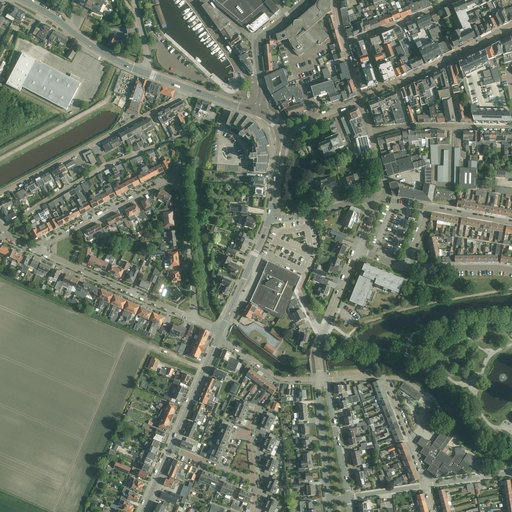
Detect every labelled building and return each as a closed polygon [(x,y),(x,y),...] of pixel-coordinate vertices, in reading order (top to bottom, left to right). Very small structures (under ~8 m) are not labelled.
[(92,11),(96,2),(97,0),(92,0),(91,0),(88,0),(85,7),(92,11)] [(101,16),(102,13),(107,3),(105,2),(105,0),(97,0),(96,2),(92,11),(101,16)] [(214,0),(215,1),(215,2),(215,3),(215,4),(216,5),(219,8),(243,28),(245,26),(248,30),(250,31),(251,32),(252,33),(254,32),(262,25),(269,19),(279,10),(278,9),(273,13),(271,11),(269,8),(264,3),(267,0),(214,0)] [(270,0),(267,0),(264,3),(269,8),(271,11),(273,13),(278,9),(274,4),(270,0)] [(318,0),(317,2),(315,5),(297,21),(296,21),(295,21),(294,22),(294,23),(293,23),(286,30),(285,31),(285,32),(285,33),(287,40),(288,42),(289,45),(290,47),(291,49),(292,50),(296,54),(298,56),(298,57),(299,57),(300,57),(300,56),(304,53),(305,52),(308,49),(309,49),(312,46),(313,46),(312,46),(315,43),(316,43),(318,41),(321,45),(323,43),(324,42),(325,42),(328,39),(328,38),(329,38),(329,37),(328,36),(323,30),(317,23),(325,17),(327,14),(332,12),(331,10),(330,8),(331,7),(331,6),(331,5),(330,4),(330,3),(329,2),(328,1),(327,1),(327,0),(325,0),(324,0),(323,0),(318,0)] [(413,4),(417,13),(421,11),(418,2),(416,3),(414,0),(412,1),(413,4)] [(426,9),(421,0),(420,0),(421,1),(419,2),(418,0),(416,0),(418,2),(421,11),(426,9)] [(421,0),(426,9),(431,7),(428,0),(421,0)] [(454,48),(474,37),(467,21),(469,20),(466,13),(479,7),(476,0),(465,0),(452,6),(454,11),(463,30),(459,32),(459,30),(452,34),(452,35),(449,37),(454,48)] [(484,0),(486,4),(489,11),(491,15),(492,17),(493,19),(497,28),(502,26),(493,5),(490,0),(484,0)] [(510,2),(509,0),(501,0),(498,1),(498,3),(496,3),(499,11),(503,10),(509,23),(511,21),(511,7),(511,4),(510,2)] [(497,1),(496,1),(493,3),(493,4),(493,5),(502,26),(509,23),(503,10),(499,11),(496,3),(498,3),(498,1),(497,1)] [(394,22),(398,20),(393,8),(391,9),(389,2),(386,3),(389,9),(388,9),(394,22)] [(399,5),(404,18),(408,16),(405,9),(403,9),(400,2),(398,3),(399,5)] [(408,16),(412,15),(409,7),(407,7),(405,2),(402,3),(405,9),(408,16)] [(407,2),(409,7),(412,15),(417,13),(413,4),(410,5),(409,2),(407,2)] [(396,6),(401,19),(404,18),(399,5),(398,3),(395,4),(396,6)] [(220,31),(231,24),(209,6),(206,4),(202,7),(219,31),(220,31)] [(159,5),(154,6),(161,27),(167,25),(159,5)] [(8,14),(6,18),(13,22),(15,18),(20,10),(14,6),(9,15),(8,14)] [(401,19),(396,6),(392,7),(393,8),(398,20),(401,19)] [(447,8),(441,11),(442,15),(441,15),(443,20),(451,16),(447,8)] [(386,9),(384,10),(389,23),(394,22),(388,9),(387,10),(386,9)] [(20,10),(15,18),(21,22),(24,18),(26,13),(20,10)] [(381,13),(382,14),(385,25),(389,23),(384,10),(382,10),(383,13),(381,13)] [(381,27),(385,25),(382,14),(380,15),(379,11),(376,12),(378,19),(381,27)] [(474,24),(475,23),(476,26),(475,26),(480,37),(485,34),(481,26),(483,26),(482,24),(480,20),(483,19),(481,16),(480,16),(478,11),(474,12),(476,17),(478,22),(474,24)] [(481,26),(485,34),(492,31),(489,26),(485,18),(491,15),(489,11),(481,14),(482,15),(481,16),(483,19),(480,20),(482,24),(483,26),(481,26)] [(440,20),(437,12),(431,15),(434,23),(440,20)] [(366,32),(362,22),(357,23),(354,15),(351,16),(353,21),(354,25),(355,24),(356,28),(359,35),(363,33),(366,32)] [(429,15),(415,21),(418,28),(420,31),(420,30),(425,28),(426,30),(428,29),(429,31),(430,30),(429,27),(432,25),(430,20),(431,19),(429,15)] [(489,26),(492,31),(494,30),(497,28),(493,19),(492,17),(491,15),(485,18),(489,26)] [(359,35),(356,28),(355,29),(354,26),(353,26),(351,22),(353,21),(351,16),(348,17),(350,23),(351,27),(352,31),(354,37),(359,35)] [(381,27),(378,19),(372,21),(370,17),(367,19),(371,30),(381,27)] [(469,20),(467,21),(474,37),(475,39),(476,39),(480,37),(475,26),(472,28),(471,25),(474,24),(478,22),(476,17),(469,20)] [(367,18),(361,20),(362,22),(366,32),(371,30),(367,19),(367,18)] [(416,34),(415,33),(411,22),(406,24),(409,32),(411,31),(413,35),(416,34)] [(352,31),(351,27),(350,23),(343,25),(345,34),(347,39),(354,37),(352,31)] [(241,33),(231,24),(220,31),(223,37),(227,42),(238,35),(241,33)] [(52,28),(46,25),(42,33),(40,32),(37,37),(44,41),(52,28)] [(133,25),(130,26),(126,27),(128,34),(121,35),(122,40),(121,41),(122,47),(132,45),(130,38),(129,39),(128,34),(134,33),(133,25)] [(402,32),(399,27),(393,30),(395,35),(402,32)] [(435,28),(434,29),(429,31),(431,37),(433,41),(433,42),(436,41),(436,42),(442,56),(450,52),(443,39),(444,39),(439,28),(435,30),(435,28)] [(55,30),(49,40),(50,41),(48,43),(52,45),(53,43),(55,40),(55,39),(59,33),(55,30)] [(395,35),(393,30),(389,31),(385,33),(380,34),(380,35),(382,40),(383,43),(384,45),(397,39),(395,35)] [(69,39),(59,33),(55,39),(55,40),(60,43),(59,45),(64,47),(69,39)] [(242,40),(238,35),(227,42),(231,48),(234,46),(242,40)] [(383,43),(382,40),(380,35),(369,39),(368,40),(371,48),(379,45),(383,43)] [(454,48),(449,37),(448,36),(444,39),(443,39),(450,52),(455,50),(454,48)] [(511,42),(510,37),(500,43),(502,55),(503,56),(502,58),(503,58),(505,63),(511,62),(509,55),(511,55),(511,42)] [(117,46),(119,42),(117,41),(118,40),(116,39),(115,40),(111,38),(108,45),(112,48),(113,45),(114,46),(115,45),(117,46)] [(274,43),(273,38),(273,42),(266,42),(266,45),(263,46),(264,57),(271,56),(271,52),(273,52),(273,48),(271,49),(270,46),(274,45),(274,43)] [(339,54),(344,53),(339,38),(334,40),(335,44),(336,44),(339,54)] [(399,41),(401,46),(406,56),(412,71),(418,68),(412,54),(411,55),(408,48),(404,39),(399,41)] [(249,49),(242,40),(234,46),(240,55),(238,57),(239,58),(242,56),(246,54),(249,51),(250,51),(249,49)] [(363,41),(349,46),(351,51),(356,49),(364,46),(363,41)] [(419,43),(416,45),(418,49),(419,51),(418,51),(420,54),(422,57),(425,64),(442,56),(436,42),(432,44),(430,45),(428,46),(427,47),(425,48),(423,49),(422,46),(421,46),(420,44),(420,43),(419,44),(419,43)] [(492,47),(491,47),(495,60),(495,63),(496,63),(499,62),(498,59),(502,58),(503,56),(502,55),(500,43),(499,43),(492,47)] [(336,55),(333,45),(329,46),(331,53),(333,59),(334,61),(341,59),(345,58),(344,53),(339,54),(336,55)] [(384,46),(385,48),(385,50),(386,50),(388,56),(389,58),(389,59),(390,63),(391,65),(392,67),(393,69),(396,78),(407,73),(399,56),(396,48),(395,48),(398,56),(393,59),(392,57),(394,56),(390,45),(384,46)] [(417,52),(414,45),(409,48),(408,48),(411,55),(412,54),(417,52)] [(401,46),(396,48),(399,56),(407,73),(412,71),(406,56),(401,46)] [(483,83),(484,86),(501,82),(496,63),(495,63),(495,60),(491,47),(484,51),(487,61),(488,60),(489,65),(491,71),(493,80),(483,83)] [(374,56),(381,54),(382,54),(381,51),(385,50),(385,48),(372,52),(374,56)] [(356,49),(351,51),(353,60),(359,58),(358,53),(356,49)] [(70,50),(66,57),(71,60),(75,54),(70,50)] [(250,51),(249,51),(246,54),(242,56),(239,58),(239,59),(246,69),(251,65),(247,59),(249,58),(247,55),(250,53),(250,51)] [(463,80),(466,79),(465,76),(489,65),(488,60),(487,61),(484,51),(459,63),(462,76),(463,80)] [(417,52),(412,54),(418,68),(424,65),(417,52)] [(71,74),(70,78),(23,53),(6,85),(20,92),(22,87),(66,110),(80,84),(78,82),(80,79),(71,74)] [(381,54),(374,56),(376,63),(386,60),(384,54),(382,55),(381,54)] [(368,60),(367,55),(359,58),(353,60),(354,63),(360,62),(360,63),(361,62),(365,61),(368,60)] [(266,77),(275,72),(279,71),(279,68),(278,67),(277,66),(275,66),(274,63),(272,63),(271,56),(264,57),(266,71),(266,77)] [(376,63),(378,67),(390,63),(389,59),(386,60),(376,63)] [(363,71),(364,77),(368,87),(373,85),(374,85),(376,84),(375,81),(375,82),(372,72),(373,72),(371,68),(370,65),(365,67),(364,65),(369,62),(368,60),(369,60),(368,60),(365,61),(361,62),(360,63),(362,70),(363,71)] [(349,72),(347,63),(335,66),(338,76),(349,72)] [(362,70),(360,63),(355,64),(353,65),(355,72),(362,70)] [(396,78),(393,69),(392,67),(391,65),(390,63),(378,67),(384,84),(396,78)] [(458,85),(460,85),(460,83),(463,82),(464,82),(463,79),(462,76),(459,63),(454,65),(456,76),(458,85)] [(447,68),(449,77),(456,76),(454,65),(447,68)] [(342,99),(338,89),(336,90),(334,83),(332,78),(327,68),(322,71),(325,81),(323,81),(323,84),(326,94),(319,96),(320,100),(322,99),(323,103),(325,102),(326,106),(330,105),(329,103),(342,99)] [(279,71),(275,72),(266,77),(265,78),(265,77),(264,77),(267,88),(268,90),(272,96),(281,90),(285,88),(289,86),(283,69),(279,71)] [(364,77),(363,71),(362,70),(355,72),(357,80),(364,77)] [(443,70),(437,73),(439,84),(441,93),(443,100),(441,101),(442,101),(447,123),(455,123),(454,116),(449,88),(447,82),(447,79),(444,71),(443,70)] [(332,78),(334,83),(341,79),(341,80),(344,79),(345,82),(346,83),(347,82),(352,98),(356,96),(349,72),(338,76),(332,78)] [(437,73),(431,76),(435,88),(436,87),(440,101),(441,101),(443,100),(441,93),(439,84),(437,73)] [(431,76),(425,79),(430,97),(434,95),(433,89),(432,89),(432,88),(435,88),(431,76)] [(449,77),(452,87),(458,85),(456,76),(449,77)] [(360,89),(368,87),(364,77),(357,80),(360,89)] [(129,100),(130,101),(126,113),(138,117),(145,96),(149,82),(142,79),(140,82),(137,81),(135,86),(133,85),(129,97),(131,98),(131,99),(130,98),(129,100)] [(338,89),(342,99),(343,102),(352,98),(347,82),(346,83),(345,82),(344,82),(344,85),(343,85),(342,83),(341,83),(340,81),(341,80),(341,79),(334,83),(336,90),(338,89)] [(425,79),(421,81),(425,97),(426,102),(427,104),(428,104),(429,108),(430,113),(433,112),(434,112),(430,97),(425,79)] [(421,106),(427,104),(426,102),(425,97),(421,81),(416,83),(419,96),(421,106)] [(145,96),(151,98),(156,84),(149,82),(145,96)] [(417,97),(419,96),(416,83),(411,85),(414,100),(415,105),(416,107),(415,107),(416,109),(419,108),(417,97)] [(156,84),(151,98),(156,100),(158,97),(162,86),(156,84)] [(326,94),(323,84),(311,88),(314,98),(319,96),(326,94)] [(294,115),(295,116),(304,113),(304,112),(307,111),(300,90),(298,90),(297,85),(292,86),(288,87),(292,93),(291,93),(293,96),(295,99),(297,102),(290,106),(284,110),(288,116),(294,115)] [(414,100),(411,85),(405,88),(410,103),(410,106),(411,108),(415,107),(416,107),(415,105),(414,100)] [(166,99),(169,89),(162,86),(158,97),(166,99)] [(285,89),(285,88),(281,90),(272,96),(277,106),(286,100),(290,98),(288,95),(291,93),(292,93),(288,87),(288,88),(285,89)] [(405,88),(400,90),(404,104),(407,103),(407,104),(410,103),(405,88)] [(169,101),(172,98),(175,91),(169,89),(166,99),(169,101)] [(395,92),(383,97),(388,109),(391,116),(395,125),(405,124),(398,98),(395,92)] [(281,112),(284,110),(290,106),(288,104),(295,99),(293,96),(290,98),(286,100),(277,106),(281,112)] [(385,118),(388,125),(395,125),(391,116),(388,109),(383,97),(377,100),(383,113),(383,114),(384,116),(383,116),(384,118),(385,118)] [(203,101),(198,99),(195,107),(199,109),(200,109),(202,105),(203,101)] [(374,101),(379,114),(381,114),(381,115),(383,114),(383,113),(377,100),(374,101)] [(183,101),(171,108),(175,116),(179,124),(180,123),(182,123),(184,121),(182,117),(181,118),(179,115),(176,111),(179,110),(180,112),(183,110),(182,108),(185,107),(187,106),(185,101),(184,101),(183,101)] [(214,105),(203,101),(202,105),(200,109),(199,112),(207,116),(211,106),(213,107),(214,105)] [(372,116),(375,116),(379,114),(374,101),(368,103),(371,111),(372,116)] [(415,124),(413,117),(411,108),(410,106),(406,107),(410,123),(411,124),(415,124)] [(476,106),(471,106),(471,111),(472,117),(474,123),(511,124),(509,111),(476,110),(476,106)] [(437,115),(435,115),(435,116),(437,123),(445,123),(442,107),(438,107),(439,111),(436,112),(437,115)] [(175,116),(171,108),(164,111),(167,117),(168,120),(175,116)] [(371,153),(367,136),(363,120),(361,117),(358,109),(357,109),(352,111),(352,112),(349,113),(344,116),(347,120),(349,123),(350,123),(351,125),(351,126),(352,128),(353,131),(354,134),(356,137),(353,139),(354,143),(354,144),(354,146),(354,147),(354,149),(353,153),(352,155),(351,156),(352,156),(353,156),(354,156),(355,157),(356,156),(371,153)] [(164,111),(157,115),(162,125),(169,121),(168,120),(167,117),(164,111)] [(262,134),(260,131),(258,128),(251,121),(248,118),(248,119),(244,116),(243,117),(240,115),(239,115),(236,113),(236,114),(231,112),(226,125),(230,127),(231,127),(231,128),(232,129),(233,129),(234,128),(238,130),(237,131),(238,131),(239,132),(240,131),(241,133),(239,135),(239,136),(239,137),(240,138),(241,137),(243,139),(245,137),(249,141),(251,140),(252,141),(252,142),(252,144),(267,138),(266,137),(264,133),(262,134)] [(433,112),(430,113),(429,113),(431,122),(432,123),(437,123),(435,116),(435,115),(435,113),(434,112),(433,112)] [(384,116),(383,114),(381,115),(373,118),(376,127),(388,125),(385,118),(384,118),(383,116),(384,116)] [(349,123),(347,120),(344,116),(341,119),(344,125),(349,123)] [(150,120),(157,133),(160,132),(153,118),(150,120)] [(149,119),(144,122),(149,132),(154,129),(149,119)] [(147,133),(149,132),(144,122),(139,124),(147,139),(148,139),(150,138),(147,133)] [(135,127),(141,138),(143,137),(145,140),(147,139),(139,124),(135,127)] [(134,136),(136,135),(138,140),(141,138),(135,127),(130,130),(133,136),(134,136)] [(130,130),(125,132),(130,142),(135,140),(133,137),(134,136),(133,136),(130,130)] [(415,131),(408,131),(409,136),(408,136),(409,142),(409,146),(410,146),(410,145),(415,145),(415,147),(419,147),(418,139),(417,134),(416,135),(415,131)] [(449,145),(449,142),(449,139),(446,139),(446,142),(440,142),(440,138),(444,138),(444,131),(437,131),(437,138),(437,142),(438,142),(438,145),(449,145)] [(119,135),(123,142),(126,141),(128,143),(127,144),(132,151),(134,150),(133,147),(130,142),(125,132),(119,135)] [(504,157),(507,157),(507,156),(507,154),(507,148),(507,132),(496,132),(496,141),(502,141),(502,145),(504,145),(504,157)] [(401,138),(400,133),(393,135),(395,142),(399,141),(399,142),(400,145),(402,150),(405,149),(403,144),(403,141),(402,142),(401,138)] [(330,156),(332,156),(336,154),(334,151),(344,147),(342,143),(345,141),(343,139),(341,140),(339,135),(335,136),(329,139),(326,140),(327,143),(319,145),(320,146),(319,146),(318,148),(319,150),(321,151),(321,150),(322,151),(324,150),(326,154),(329,153),(330,156)] [(122,143),(120,140),(118,136),(102,145),(106,152),(122,143)] [(394,152),(397,151),(395,146),(393,146),(393,148),(391,148),(390,147),(389,143),(393,142),(391,136),(385,137),(386,144),(388,151),(389,154),(394,152)] [(269,161),(268,151),(266,144),(268,143),(267,139),(267,138),(252,144),(252,145),(253,146),(255,147),(255,148),(252,149),(253,155),(250,155),(250,157),(249,158),(249,159),(249,160),(250,160),(253,160),(253,163),(252,163),(252,164),(253,165),(254,168),(254,173),(261,173),(266,173),(267,170),(268,165),(269,165),(269,161)] [(83,155),(84,156),(87,162),(90,160),(92,165),(96,163),(94,158),(93,155),(90,151),(89,151),(84,154),(83,155)] [(102,155),(96,159),(100,166),(106,163),(102,155)] [(389,177),(393,175),(413,170),(412,163),(410,157),(407,158),(395,161),(393,155),(382,158),(384,165),(385,164),(389,177)] [(165,157),(163,159),(164,162),(161,163),(165,171),(169,168),(168,166),(169,165),(169,164),(170,163),(169,160),(167,161),(165,157)] [(80,173),(76,165),(74,161),(71,162),(78,174),(80,173)] [(417,162),(412,163),(413,170),(424,167),(423,161),(420,161),(417,162)] [(459,188),(459,190),(476,190),(476,177),(477,162),(472,161),(468,161),(468,169),(463,168),(463,161),(460,161),(460,164),(460,167),(460,169),(460,172),(460,175),(459,177),(459,180),(459,182),(459,185),(459,188)] [(78,174),(71,162),(69,164),(75,176),(78,174)] [(154,166),(155,168),(158,174),(164,171),(161,165),(158,167),(157,165),(156,165),(154,162),(152,163),(154,166)] [(353,176),(344,179),(345,182),(346,187),(356,185),(360,184),(359,181),(358,179),(363,178),(362,177),(368,175),(366,168),(364,163),(359,164),(360,169),(356,170),(356,172),(353,173),(353,175),(353,176)] [(75,176),(69,164),(66,165),(68,170),(72,177),(75,176)] [(59,168),(63,174),(66,180),(69,179),(65,173),(67,172),(64,165),(59,168)] [(119,172),(116,167),(116,166),(111,169),(114,176),(120,173),(119,172)] [(147,180),(153,177),(149,171),(147,166),(141,169),(147,180)] [(59,168),(54,170),(58,177),(60,177),(64,185),(68,184),(63,174),(59,168)] [(153,177),(158,174),(155,168),(149,171),(153,177)] [(138,177),(141,183),(147,180),(141,169),(139,171),(140,173),(141,175),(138,177)] [(54,186),(56,185),(50,173),(45,175),(49,182),(51,181),(54,186)] [(248,185),(255,185),(265,186),(266,184),(265,184),(266,179),(256,178),(257,174),(246,173),(246,177),(253,178),(253,182),(251,183),(245,182),(245,185),(248,185)] [(50,190),(50,189),(52,188),(49,182),(45,175),(40,178),(45,186),(47,185),(50,190)] [(129,176),(134,187),(140,184),(137,178),(133,179),(132,177),(132,178),(130,175),(129,176)] [(125,184),(129,190),(134,187),(129,176),(127,177),(129,182),(125,184)] [(324,195),(328,194),(332,193),(331,191),(337,190),(336,185),(336,184),(335,184),(334,177),(325,179),(324,179),(319,181),(320,185),(318,186),(319,186),(320,191),(321,191),(322,195),(323,195),(324,195)] [(49,195),(44,186),(45,186),(40,178),(35,180),(39,187),(42,185),(44,187),(42,188),(44,193),(43,194),(44,196),(45,195),(46,196),(47,198),(49,197),(48,195),(49,195)] [(92,179),(89,181),(87,182),(89,186),(89,187),(92,186),(95,184),(92,179)] [(33,181),(24,186),(27,191),(30,190),(32,193),(38,190),(33,181)] [(117,182),(123,193),(129,190),(125,184),(122,185),(120,181),(117,182)] [(432,203),(435,186),(424,184),(423,192),(399,188),(397,181),(389,184),(392,196),(397,197),(432,203)] [(117,188),(114,189),(117,196),(123,193),(117,182),(115,183),(117,188)] [(110,200),(104,187),(102,184),(100,185),(102,189),(102,190),(99,192),(100,193),(105,203),(110,200)] [(253,197),(259,197),(262,198),(263,198),(264,198),(264,197),(265,197),(265,193),(265,188),(255,187),(255,185),(248,185),(248,189),(254,189),(253,197)] [(104,187),(110,200),(113,198),(113,199),(116,198),(115,197),(116,197),(111,187),(108,189),(106,186),(104,187)] [(75,189),(86,212),(91,210),(85,197),(84,197),(84,196),(81,196),(79,192),(80,191),(78,187),(75,189)] [(86,212),(75,189),(69,192),(71,197),(74,196),(73,194),(76,192),(80,199),(77,201),(80,206),(78,208),(82,215),(86,212)] [(436,189),(434,197),(442,199),(442,198),(453,200),(454,193),(444,191),(444,190),(436,189)] [(152,196),(154,200),(158,198),(163,201),(166,194),(161,191),(160,192),(159,192),(152,196)] [(480,192),(478,202),(480,202),(481,197),(482,197),(486,198),(487,193),(480,192)] [(100,193),(96,195),(95,193),(93,194),(99,206),(105,203),(100,193)] [(484,212),(492,214),(493,208),(494,208),(494,204),(495,199),(496,194),(489,193),(488,196),(494,197),(493,198),(492,204),(491,204),(491,207),(486,207),(485,206),(484,212)] [(90,202),(93,209),(99,206),(93,194),(93,195),(91,196),(93,201),(90,202)] [(166,194),(163,201),(167,203),(166,205),(167,209),(168,209),(173,209),(172,199),(171,198),(172,197),(166,194)] [(6,222),(16,216),(13,210),(7,213),(5,208),(13,204),(10,199),(6,202),(5,201),(0,203),(0,209),(1,211),(3,215),(6,222)] [(154,206),(151,208),(151,207),(147,199),(141,202),(145,210),(145,209),(147,212),(152,209),(152,210),(155,209),(154,206)] [(75,210),(72,211),(76,218),(81,215),(74,203),(72,204),(75,210)] [(134,215),(136,218),(135,215),(138,214),(140,218),(141,218),(143,218),(143,219),(146,218),(143,211),(140,212),(137,205),(131,208),(134,215)] [(70,221),(63,208),(62,206),(60,207),(64,215),(62,216),(64,221),(63,221),(65,224),(70,221)] [(63,208),(70,221),(75,218),(71,211),(71,212),(69,208),(67,209),(66,207),(63,208)] [(352,207),(351,208),(349,211),(348,214),(345,212),(343,217),(348,219),(345,226),(347,227),(347,228),(350,229),(350,228),(351,229),(353,222),(356,223),(360,215),(359,214),(360,210),(355,208),(352,207)] [(131,208),(125,211),(127,215),(125,216),(126,219),(127,221),(130,225),(132,224),(131,222),(136,219),(136,218),(134,215),(131,208)] [(168,209),(167,209),(156,211),(157,214),(163,214),(164,221),(174,219),(173,212),(169,213),(168,209)] [(53,230),(51,226),(49,223),(47,224),(45,222),(46,221),(46,220),(48,219),(47,216),(44,211),(39,214),(42,220),(41,220),(44,224),(48,232),(53,230)] [(60,226),(65,224),(63,221),(64,221),(62,216),(59,218),(56,212),(53,214),(60,226)] [(254,219),(249,218),(247,217),(248,214),(241,213),(241,217),(243,217),(243,220),(242,225),(254,229),(256,222),(253,221),(254,219)] [(43,235),(48,232),(44,224),(41,220),(42,220),(39,214),(34,218),(36,222),(43,235)] [(59,227),(56,222),(55,219),(52,221),(52,220),(53,219),(50,214),(47,216),(48,219),(54,229),(59,227)] [(113,218),(117,226),(118,227),(123,225),(121,223),(123,222),(119,214),(113,218)] [(107,221),(109,225),(110,226),(112,225),(113,228),(117,226),(113,218),(107,221)] [(162,231),(166,231),(171,230),(170,227),(174,226),(174,219),(164,221),(165,227),(161,228),(162,231)] [(35,240),(43,235),(36,222),(31,225),(33,230),(34,229),(34,230),(30,233),(32,237),(33,236),(35,240)] [(93,228),(97,236),(104,232),(100,225),(93,228)] [(87,238),(89,241),(95,238),(96,240),(99,238),(97,236),(93,228),(87,231),(90,236),(87,238)] [(336,236),(344,239),(345,240),(347,235),(332,229),(330,233),(336,236)] [(171,247),(176,246),(176,241),(175,232),(164,233),(165,238),(170,237),(171,247)] [(239,232),(237,236),(241,238),(239,244),(247,247),(249,241),(247,240),(249,236),(244,234),(239,232)] [(342,243),(344,239),(336,236),(335,240),(339,242),(335,253),(343,256),(346,247),(341,245),(342,243)] [(436,244),(435,241),(439,240),(439,236),(435,237),(428,239),(430,245),(436,244)] [(222,247),(221,249),(224,250),(224,251),(226,252),(235,256),(236,252),(237,250),(239,251),(244,253),(247,247),(239,244),(237,243),(236,245),(235,244),(233,250),(228,248),(227,249),(222,247)] [(497,245),(495,256),(491,256),(491,262),(498,262),(498,256),(499,256),(501,245),(497,245)] [(0,252),(8,256),(11,250),(2,246),(2,247),(0,246),(0,252)] [(6,259),(13,262),(16,253),(11,250),(8,256),(6,259)] [(166,257),(167,260),(167,261),(169,260),(178,259),(177,253),(171,253),(171,252),(167,253),(167,250),(160,251),(161,255),(164,255),(164,257),(166,257)] [(432,258),(439,257),(438,253),(439,253),(438,250),(431,252),(432,258)] [(16,253),(13,262),(17,263),(16,265),(20,266),(24,257),(21,256),(22,255),(16,253)] [(238,267),(234,264),(230,263),(232,259),(225,255),(221,263),(225,264),(224,268),(231,272),(230,274),(234,276),(235,274),(238,267)] [(24,256),(24,257),(20,266),(23,268),(22,271),(27,274),(29,268),(27,267),(28,263),(30,259),(24,256)] [(98,259),(91,256),(90,259),(88,264),(95,267),(98,259)] [(110,261),(108,264),(111,265),(108,272),(114,275),(118,266),(115,264),(114,266),(112,265),(115,259),(111,257),(110,261)] [(340,260),(334,258),(329,271),(336,274),(339,266),(338,266),(340,260)] [(98,259),(95,267),(101,269),(102,268),(106,270),(108,264),(110,261),(106,259),(104,262),(98,259)] [(118,266),(114,275),(121,278),(124,271),(127,272),(132,259),(131,259),(129,264),(124,261),(122,267),(118,266)] [(166,268),(166,270),(172,270),(172,267),(173,267),(173,266),(179,266),(178,259),(169,260),(170,267),(166,268)] [(37,269),(37,267),(39,263),(33,260),(29,268),(33,270),(34,267),(37,269)] [(263,274),(250,303),(259,307),(258,307),(281,320),(301,277),(271,263),(266,273),(264,271),(262,274),(263,274)] [(41,264),(39,268),(39,269),(37,274),(39,275),(40,275),(42,271),(48,273),(49,270),(50,271),(51,268),(50,268),(41,264)] [(130,272),(129,276),(127,280),(133,283),(138,272),(141,273),(143,268),(144,265),(142,264),(140,266),(139,269),(136,267),(136,269),(133,268),(131,272),(130,272)] [(404,280),(364,264),(362,271),(362,273),(361,273),(349,302),(360,306),(363,307),(374,281),(375,282),(374,284),(398,294),(404,280)] [(316,265),(312,273),(321,277),(322,277),(324,272),(318,270),(320,266),(316,265)] [(56,281),(58,277),(60,272),(54,270),(52,275),(50,280),(56,282),(53,288),(56,290),(60,283),(56,281)] [(172,270),(166,270),(167,277),(168,277),(172,279),(172,283),(176,282),(176,281),(180,281),(179,275),(181,275),(180,272),(173,273),(174,273),(173,273),(172,270)] [(153,275),(149,282),(146,281),(145,283),(142,281),(139,286),(148,290),(152,282),(154,283),(157,277),(156,277),(157,275),(154,273),(154,275),(153,275)] [(68,289),(73,278),(66,275),(63,282),(64,282),(63,284),(60,283),(56,290),(60,291),(62,286),(68,289)] [(313,279),(317,280),(321,282),(321,284),(323,285),(322,289),(319,287),(316,295),(322,297),(323,294),(327,295),(330,288),(326,286),(329,280),(315,275),(313,279)] [(229,280),(225,278),(221,276),(219,279),(222,281),(218,290),(223,292),(223,294),(225,295),(226,294),(227,291),(228,292),(231,285),(230,285),(232,282),(229,281),(229,280)] [(69,293),(71,290),(73,286),(76,287),(79,281),(73,278),(68,289),(66,292),(69,293)] [(169,286),(157,280),(152,293),(153,293),(156,295),(156,294),(159,295),(160,295),(160,294),(163,287),(168,287),(169,286)] [(76,290),(80,292),(82,289),(83,290),(82,292),(87,295),(91,286),(84,283),(83,285),(80,283),(76,290)] [(91,286),(87,295),(87,296),(96,300),(99,294),(96,293),(98,289),(91,286)] [(171,293),(177,301),(183,296),(179,291),(177,288),(177,289),(175,286),(170,286),(174,291),(171,293)] [(97,309),(100,310),(100,309),(107,293),(101,291),(98,298),(101,300),(99,304),(97,309)] [(107,293),(100,309),(103,310),(106,302),(109,303),(113,296),(107,293)] [(109,316),(112,317),(112,318),(114,313),(120,299),(115,296),(111,304),(114,306),(109,316)] [(126,301),(120,299),(114,313),(117,314),(120,308),(123,309),(126,301)] [(296,326),(301,324),(303,323),(302,320),(305,319),(300,310),(299,310),(297,305),(297,304),(295,299),(291,302),(288,307),(289,308),(287,309),(290,315),(293,314),(297,323),(295,324),(296,326)] [(126,321),(127,320),(134,305),(128,302),(124,310),(127,311),(124,320),(126,321)] [(246,310),(262,319),(263,317),(259,314),(260,313),(256,310),(257,309),(249,304),(246,310)] [(129,321),(131,318),(133,314),(136,315),(139,307),(134,305),(127,320),(129,321)] [(141,308),(139,313),(138,315),(141,317),(137,324),(140,325),(146,310),(141,308)] [(149,320),(150,317),(152,313),(146,310),(140,325),(142,326),(144,323),(145,319),(149,320)] [(268,322),(262,319),(246,310),(243,315),(251,319),(252,317),(260,322),(266,325),(268,322)] [(149,333),(151,334),(159,316),(154,314),(150,321),(153,323),(152,326),(149,333)] [(161,326),(162,323),(164,318),(159,316),(151,334),(154,335),(157,328),(158,325),(161,326)] [(167,333),(170,326),(164,323),(161,330),(167,333)] [(301,332),(297,346),(302,347),(303,342),(307,343),(309,335),(305,334),(305,333),(303,329),(307,327),(305,323),(298,327),(301,332)] [(183,337),(184,334),(186,329),(181,327),(181,328),(174,325),(172,330),(170,333),(179,337),(179,336),(183,337)] [(281,342),(285,337),(273,328),(269,333),(281,342)] [(199,336),(206,339),(209,333),(202,330),(199,329),(198,331),(201,332),(199,336)] [(204,345),(206,339),(199,336),(196,342),(204,346),(205,346),(204,345)] [(202,352),(204,346),(196,342),(193,341),(191,347),(194,349),(202,352)] [(274,344),(271,347),(277,352),(280,348),(274,344)] [(187,353),(186,356),(195,360),(196,357),(198,358),(201,352),(202,352),(194,349),(191,354),(187,353)] [(224,350),(220,358),(225,360),(229,362),(228,366),(226,369),(234,372),(235,372),(236,369),(237,367),(237,366),(239,362),(231,358),(230,360),(228,359),(230,353),(224,350)] [(158,360),(153,358),(149,369),(153,370),(154,369),(156,370),(159,362),(157,362),(158,360)] [(226,375),(227,374),(222,371),(221,371),(219,370),(218,369),(218,370),(217,369),(216,369),(215,370),(215,372),(214,373),(213,375),(213,376),(213,377),(214,377),(218,379),(221,380),(221,381),(222,381),(222,380),(223,381),(224,381),(224,380),(226,375)] [(251,379),(256,373),(251,369),(246,375),(251,379)] [(251,379),(257,383),(261,377),(256,373),(251,379)] [(181,380),(183,381),(188,383),(191,377),(183,374),(181,380)] [(218,395),(221,396),(223,389),(220,388),(222,383),(209,377),(205,387),(212,391),(214,386),(220,388),(218,395)] [(261,377),(257,383),(262,387),(266,381),(261,377)] [(260,389),(264,392),(261,396),(263,397),(264,398),(267,394),(265,393),(267,391),(272,385),(266,381),(262,387),(260,389)] [(382,387),(380,381),(367,386),(368,388),(374,385),(375,389),(382,387)] [(240,385),(234,382),(229,393),(235,396),(240,385)] [(418,401),(421,397),(422,395),(403,383),(400,388),(418,401)] [(272,395),(274,393),(277,389),(272,385),(267,391),(272,395)] [(345,398),(349,397),(348,394),(347,394),(347,391),(349,391),(349,390),(349,385),(335,387),(335,394),(342,394),(342,395),(343,398),(345,398)] [(176,392),(182,395),(185,389),(179,386),(178,389),(174,387),(173,388),(171,387),(170,390),(176,392)] [(214,394),(213,394),(211,393),(212,391),(205,387),(203,392),(213,397),(214,394)] [(384,393),(382,387),(375,389),(369,392),(370,394),(376,391),(378,395),(384,393)] [(169,392),(175,395),(174,399),(180,401),(182,395),(176,392),(170,390),(169,392)] [(293,396),(296,395),(296,402),(304,401),(303,399),(306,398),(305,391),(298,392),(293,392),(294,391),(288,390),(287,395),(293,396)] [(201,397),(208,400),(209,398),(213,399),(212,401),(218,403),(219,399),(216,398),(213,397),(203,392),(201,397)] [(380,401),(387,398),(384,393),(378,395),(364,401),(362,401),(363,403),(378,397),(380,401)] [(341,410),(346,409),(347,408),(347,405),(360,402),(358,395),(355,396),(349,397),(345,398),(346,401),(339,402),(341,410)] [(208,400),(201,397),(199,402),(213,407),(214,404),(211,402),(210,404),(207,403),(208,400)] [(376,409),(389,405),(387,398),(380,401),(371,404),(372,407),(375,406),(376,409)] [(166,406),(165,408),(174,412),(175,411),(176,411),(177,407),(173,405),(173,404),(169,402),(167,407),(166,406)] [(239,404),(237,410),(247,414),(248,411),(247,411),(249,408),(247,408),(249,404),(243,402),(242,405),(239,404)] [(300,402),(295,402),(293,402),(291,402),(291,404),(293,404),(293,406),(296,406),(297,413),(298,413),(308,412),(308,409),(307,409),(306,405),(300,405),(300,402)] [(201,414),(203,411),(204,409),(205,406),(199,403),(195,412),(201,414)] [(275,412),(275,411),(276,411),(279,405),(274,403),(272,408),(268,406),(267,409),(269,409),(271,410),(272,410),(275,412)] [(157,405),(156,408),(159,409),(158,409),(160,410),(160,409),(162,410),(160,413),(162,414),(164,415),(172,418),(174,415),(173,415),(174,412),(165,408),(162,407),(157,405)] [(385,413),(391,411),(389,405),(376,409),(376,410),(377,412),(383,409),(385,413)] [(247,414),(237,410),(235,416),(237,417),(236,419),(236,420),(241,422),(243,419),(244,420),(245,417),(246,417),(247,414)] [(352,411),(351,412),(346,412),(347,418),(344,418),(346,426),(357,424),(357,427),(363,426),(365,425),(364,422),(358,423),(358,420),(354,421),(352,411)] [(391,411),(385,413),(379,416),(379,418),(382,417),(384,420),(394,417),(391,411)] [(206,425),(203,423),(205,418),(206,416),(201,414),(195,412),(192,420),(198,423),(197,424),(198,424),(205,428),(206,425)] [(263,417),(262,420),(272,424),(272,425),(273,425),(276,416),(267,412),(266,415),(265,415),(264,418),(263,417)] [(308,412),(298,413),(299,419),(297,420),(297,425),(301,424),(301,421),(308,420),(307,415),(308,415),(308,412)] [(156,416),(155,418),(157,419),(160,420),(169,424),(170,422),(171,422),(172,418),(164,415),(162,414),(160,413),(159,417),(156,416)] [(382,424),(385,423),(386,426),(389,425),(396,422),(394,417),(384,420),(381,422),(382,424)] [(369,419),(366,421),(368,426),(369,426),(373,425),(374,424),(372,418),(369,419)] [(160,420),(159,422),(161,423),(159,428),(162,429),(163,428),(167,430),(169,426),(168,426),(169,424),(160,420)] [(222,423),(219,428),(231,433),(232,431),(233,428),(232,427),(233,424),(223,420),(222,423)] [(272,424),(262,420),(261,423),(260,426),(261,427),(260,430),(266,432),(267,429),(269,430),(272,425),(272,424)] [(198,424),(197,424),(191,422),(188,431),(194,433),(196,429),(198,424)] [(390,427),(392,431),(398,429),(396,422),(389,425),(386,426),(381,428),(382,431),(390,427)] [(302,432),(302,435),(309,434),(308,427),(301,428),(298,428),(297,425),(292,425),(292,431),(297,430),(297,432),(302,432)] [(166,433),(161,431),(157,429),(156,431),(146,427),(145,429),(156,434),(164,437),(166,433)] [(348,432),(347,432),(349,439),(355,438),(355,434),(359,433),(357,427),(348,429),(348,432)] [(219,428),(217,434),(220,435),(229,438),(230,436),(231,433),(219,428)] [(385,437),(393,434),(394,437),(401,435),(398,429),(392,431),(384,434),(385,437)] [(417,444),(423,448),(420,453),(427,457),(424,461),(430,466),(427,470),(435,476),(439,470),(447,475),(450,470),(456,475),(461,468),(465,471),(469,465),(474,468),(478,461),(471,457),(468,454),(456,455),(453,459),(442,452),(450,441),(455,433),(453,429),(447,437),(440,433),(432,445),(432,444),(433,443),(430,441),(429,442),(422,437),(417,444)] [(266,438),(265,441),(274,446),(277,439),(275,438),(276,435),(270,433),(269,436),(268,435),(267,438),(266,438)] [(150,435),(147,434),(146,436),(149,438),(162,443),(164,437),(156,434),(155,437),(150,435)] [(220,435),(218,440),(227,444),(228,441),(229,438),(220,435)] [(401,435),(394,437),(385,441),(386,443),(395,440),(396,443),(403,441),(401,435)] [(355,438),(349,439),(350,446),(360,444),(359,441),(361,441),(360,437),(356,438),(355,438)] [(117,438),(115,443),(116,444),(119,446),(121,446),(123,441),(117,438)] [(181,448),(185,449),(185,448),(191,451),(193,446),(196,447),(198,443),(187,438),(185,442),(183,441),(181,447),(182,447),(181,448)] [(301,449),(302,449),(310,448),(309,441),(302,441),(302,438),(298,439),(296,439),(296,444),(300,444),(301,449)] [(218,440),(216,445),(224,448),(225,446),(226,446),(227,444),(218,440)] [(161,444),(157,442),(154,441),(152,443),(151,443),(150,444),(145,441),(144,442),(150,445),(159,449),(161,444)] [(274,446),(265,441),(263,445),(264,445),(263,448),(264,448),(263,451),(271,455),(274,446)] [(156,455),(159,449),(150,445),(144,442),(143,445),(146,446),(145,448),(148,449),(147,451),(149,452),(156,455)] [(396,446),(399,452),(406,449),(404,443),(396,446)] [(216,445),(213,450),(223,454),(224,451),(223,451),(224,448),(216,445)] [(367,446),(361,447),(359,448),(359,450),(358,451),(351,453),(353,460),(360,458),(362,458),(361,455),(363,455),(362,451),(367,450),(367,451),(374,450),(373,445),(367,446)] [(392,458),(400,455),(401,458),(409,455),(406,449),(399,452),(395,454),(392,455),(391,455),(392,458)] [(213,450),(210,460),(217,463),(219,458),(220,459),(221,456),(222,456),(223,454),(213,450)] [(154,460),(156,455),(149,452),(147,451),(146,451),(145,454),(143,453),(141,453),(141,454),(145,456),(154,460)] [(303,462),(311,461),(311,454),(303,454),(303,452),(300,452),(297,452),(298,457),(301,457),(301,462),(303,461),(303,462)] [(151,467),(154,460),(145,456),(141,454),(140,457),(141,457),(141,459),(142,459),(141,462),(151,467)] [(267,460),(266,463),(276,467),(278,461),(276,460),(277,457),(272,455),(270,458),(269,458),(268,460),(267,460)] [(389,466),(390,466),(391,469),(392,468),(395,467),(400,466),(404,464),(411,461),(409,455),(401,458),(403,461),(396,464),(396,463),(389,466)] [(363,468),(369,467),(368,463),(365,464),(364,457),(362,458),(360,458),(353,460),(354,466),(362,465),(363,468)] [(185,464),(174,460),(172,465),(182,470),(185,464)] [(311,461),(303,462),(304,466),(299,467),(300,472),(305,471),(304,468),(312,468),(311,461)] [(404,464),(406,470),(414,467),(411,461),(404,464)] [(117,462),(114,468),(128,475),(131,468),(117,462)] [(151,467),(146,465),(137,462),(137,464),(139,465),(138,468),(142,470),(149,473),(151,467)] [(276,467),(266,463),(265,466),(264,469),(266,470),(264,473),(270,475),(271,472),(273,473),(276,467)] [(172,465),(170,470),(185,477),(186,475),(181,473),(182,470),(172,465)] [(148,474),(144,472),(133,467),(132,470),(140,473),(139,476),(146,479),(148,474)] [(369,467),(363,468),(364,472),(355,473),(357,480),(364,478),(364,479),(368,478),(367,471),(370,471),(369,467)] [(401,476),(401,477),(402,479),(408,476),(416,473),(414,467),(406,470),(407,474),(404,475),(401,476)] [(170,470),(167,476),(175,479),(176,476),(184,479),(185,477),(170,470)] [(205,483),(209,474),(209,473),(206,472),(206,473),(203,472),(202,473),(199,472),(197,477),(200,478),(199,481),(205,483)] [(298,479),(299,484),(304,483),(305,483),(304,480),(313,479),(312,473),(305,474),(306,478),(298,479)] [(401,477),(399,478),(399,480),(396,481),(397,484),(403,482),(403,481),(409,479),(411,483),(418,480),(416,473),(408,476),(402,479),(401,477)] [(205,483),(210,485),(214,475),(211,474),(211,475),(209,474),(205,483)] [(211,488),(218,491),(221,483),(218,482),(219,478),(216,477),(217,476),(214,475),(210,485),(212,486),(211,488)] [(132,488),(137,490),(141,492),(143,489),(142,489),(143,487),(142,487),(144,484),(139,483),(140,481),(136,479),(137,478),(132,476),(130,479),(135,481),(134,483),(131,482),(130,486),(132,487),(132,488)] [(269,481),(268,484),(277,488),(280,483),(278,482),(279,479),(273,476),(272,479),(271,479),(269,482),(269,481)] [(364,478),(357,480),(358,487),(362,486),(362,489),(371,487),(370,483),(366,484),(364,479),(364,478)] [(177,482),(171,480),(169,479),(169,480),(166,479),(164,485),(171,488),(173,485),(175,486),(177,482)] [(485,488),(492,487),(491,482),(485,483),(485,481),(478,482),(480,492),(485,492),(485,488)] [(218,491),(226,494),(230,484),(228,483),(227,484),(224,483),(224,484),(221,483),(218,491)] [(234,500),(236,496),(238,490),(235,489),(235,487),(233,486),(230,484),(226,494),(232,497),(231,499),(234,500)] [(266,494),(271,496),(273,493),(275,494),(277,488),(268,484),(266,487),(267,487),(266,490),(267,491),(266,494)] [(183,486),(180,494),(188,497),(190,491),(191,489),(183,486)] [(303,496),(309,496),(314,495),(313,486),(306,486),(306,489),(307,489),(307,492),(303,492),(303,496)] [(139,495),(134,493),(130,491),(131,490),(125,487),(122,492),(129,495),(127,499),(136,503),(136,502),(137,502),(138,499),(137,499),(138,498),(139,495)] [(238,499),(243,501),(247,491),(245,490),(244,491),(241,490),(241,491),(238,490),(236,496),(239,497),(238,499)] [(440,498),(446,496),(450,495),(449,492),(445,493),(444,490),(438,491),(440,498)] [(247,491),(243,501),(248,504),(246,509),(249,510),(252,505),(249,503),(252,494),(250,493),(247,491)] [(174,503),(176,504),(178,499),(180,500),(182,496),(187,499),(188,497),(180,494),(180,496),(171,492),(170,496),(162,492),(160,497),(174,503)] [(502,501),(506,501),(511,499),(511,496),(511,493),(505,494),(506,498),(502,499),(502,501)] [(415,496),(417,501),(417,503),(425,500),(423,494),(415,496)] [(267,501),(266,504),(276,508),(278,502),(276,501),(277,498),(271,496),(270,499),(269,499),(268,501),(267,501)] [(122,509),(127,511),(130,511),(133,511),(135,510),(133,509),(134,509),(132,508),(133,506),(128,504),(128,503),(124,502),(125,501),(121,500),(120,502),(124,504),(122,509)] [(419,509),(426,507),(425,500),(417,503),(419,509)] [(310,501),(300,502),(300,511),(301,511),(306,511),(305,511),(315,511),(315,510),(312,511),(312,508),(313,507),(313,505),(312,505),(311,505),(311,501),(310,501)] [(155,508),(163,511),(164,511),(166,510),(168,511),(169,508),(168,508),(170,504),(164,502),(163,505),(157,503),(155,508)] [(359,504),(359,511),(367,510),(371,510),(371,505),(369,504),(369,502),(362,502),(363,504),(359,504)]
